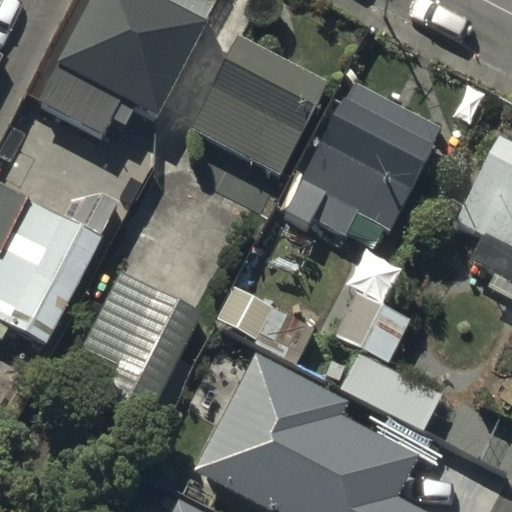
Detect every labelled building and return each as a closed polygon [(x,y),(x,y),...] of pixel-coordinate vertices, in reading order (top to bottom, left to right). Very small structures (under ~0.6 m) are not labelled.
[(209,39),(133,0),(98,0),(39,114),(103,148),(121,113),(159,133),(209,39)] [(326,97),(238,51),(191,141),(279,187),(326,97)] [(439,138),(355,93),(285,223),(308,235),(315,229),(344,244),(358,219),(388,235),(439,138)] [(511,153),(499,147),(452,232),(484,250),(471,274),(496,288),(491,298),(511,309),(511,153)] [(92,177),(75,209),(123,234),(140,203),(92,177)] [(101,246),(0,192),(0,328),(44,352),(101,246)] [(201,324),(121,284),(83,360),(121,379),(106,409),(148,430),(201,324)] [(271,317),(234,299),(219,330),(256,347),(271,317)] [(382,318),(355,305),(334,344),(361,358),(382,318)] [(316,339),(274,318),(256,352),(298,373),(316,339)] [(387,372),(408,331),(385,320),(365,360),(387,372)] [(353,414),(254,363),(190,485),(243,511),(399,511),(421,471),(344,431),(353,414)] [(444,406),(360,366),(344,399),(428,439),(444,406)]
